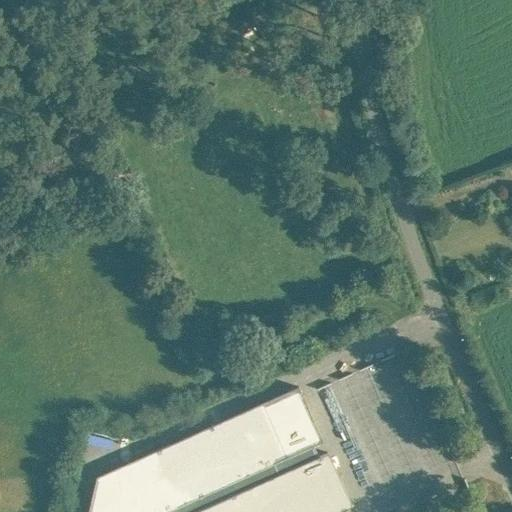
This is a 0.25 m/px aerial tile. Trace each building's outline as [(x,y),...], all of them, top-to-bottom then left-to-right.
[(416,463),(453,447),(410,345),(393,352),(421,418),(400,427),(416,463)] [(372,362),(386,394),(402,387),(388,355),(372,362)] [(351,371),(365,406),(382,399),(368,364),(351,371)] [(333,379),(372,483),(388,477),(349,373),(333,379)] [(340,511),(352,507),(328,453),(319,457),(314,445),(323,441),(299,386),(262,403),(97,477),(88,511),(340,511)] [(381,438),(395,472),(412,465),(398,431),(381,438)]
